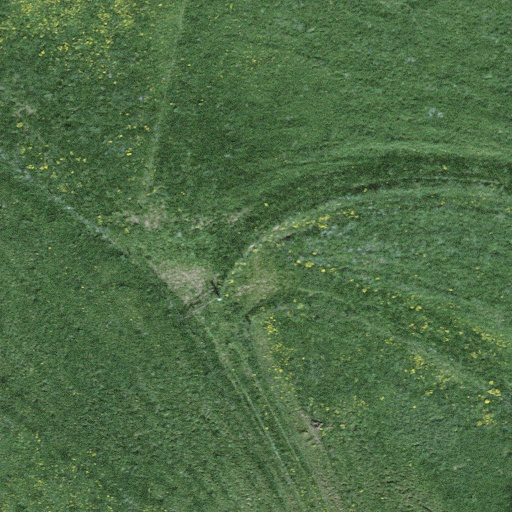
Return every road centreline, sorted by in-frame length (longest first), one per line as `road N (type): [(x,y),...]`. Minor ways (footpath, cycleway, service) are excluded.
road 1 (track): [(311,511),(205,310),(208,279),(260,212),(351,172),(427,161),(511,169)]
road 2 (track): [(226,342),(242,304),(266,283),(289,277),(340,289),(511,370)]
